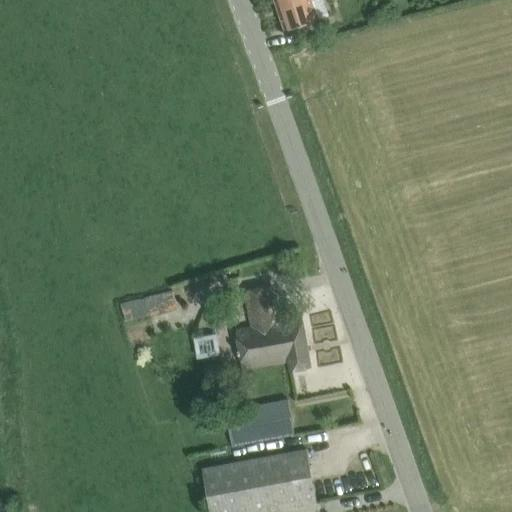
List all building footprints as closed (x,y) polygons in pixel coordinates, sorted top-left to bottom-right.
[(275,0),(286,30),(318,20),(311,0),(275,0)] [(238,330),(245,369),(290,361),(292,371),(311,368),(302,317),(275,322),(268,286),(247,290),(253,328),(238,330)] [(120,303),(124,320),(175,308),(171,290),(120,303)] [(197,355),(220,353),(218,333),(195,335),(197,355)] [(236,446),(295,435),(288,399),(229,411),(236,446)] [(307,449),(203,469),(211,511),(260,511),(317,502),(307,449)]
